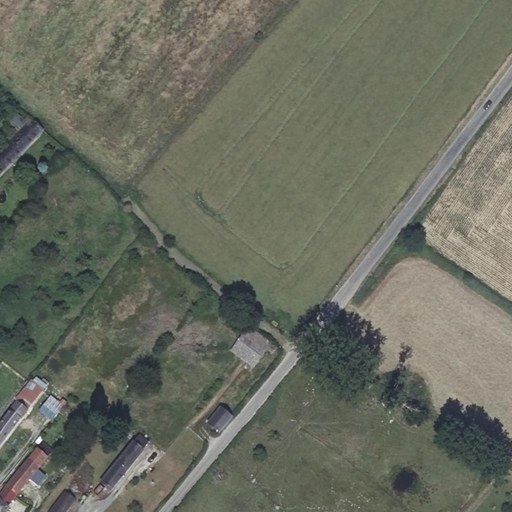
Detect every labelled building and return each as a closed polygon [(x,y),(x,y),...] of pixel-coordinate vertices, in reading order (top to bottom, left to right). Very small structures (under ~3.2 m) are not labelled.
[(25,122),(13,111),(8,116),(20,127),(25,122)] [(0,173),(43,130),(33,121),(0,153),(0,173)] [(269,343),(251,329),(240,344),(237,342),(231,351),(253,367),(269,343)] [(38,375),(49,384),(75,351),(65,342),(38,375)] [(0,444),(28,409),(49,384),(38,375),(10,410),(11,411),(0,424),(0,444)] [(56,401),(63,406),(71,396),(64,390),(56,401)] [(54,418),(63,406),(56,401),(50,397),(43,406),(47,409),(45,411),(54,418)] [(231,417),(220,407),(208,423),(219,432),(231,417)] [(48,425),(54,418),(45,411),(39,418),(40,419),(48,425)] [(35,443),(48,425),(40,419),(31,431),(30,432),(27,429),(24,433),(35,443)] [(148,442),(140,436),(133,443),(101,483),(110,490),(142,450),(148,442)] [(43,442),(37,450),(47,457),(52,450),(43,442)] [(37,449),(6,488),(16,496),(47,457),(37,450),(37,449)] [(0,494),(0,511),(5,511),(9,507),(7,506),(16,496),(6,488),(0,494)] [(64,492),(58,500),(69,508),(75,500),(64,492)] [(66,511),(69,508),(58,500),(49,511),(66,511)]
